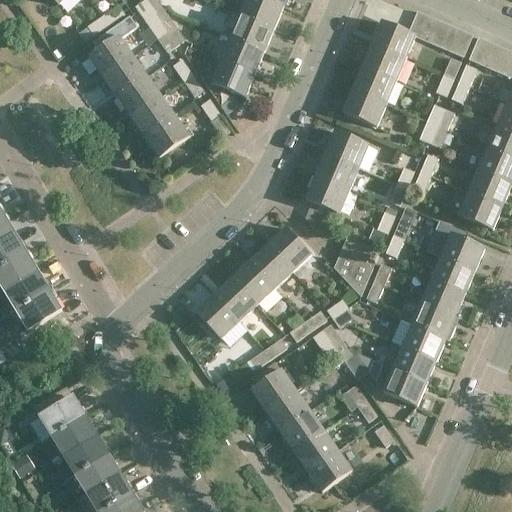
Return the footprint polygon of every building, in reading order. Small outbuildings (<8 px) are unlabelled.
[(148,0),(143,4),(154,20),(163,14),(153,0),(148,0)] [(284,9),(263,0),(247,0),(240,17),(274,31),(284,9)] [(263,0),(284,9),(287,0),(263,0)] [(145,26),(154,20),(143,4),(134,10),(145,26)] [(118,7),(103,18),(109,27),(124,16),(118,7)] [(408,35),(415,38),(415,39),(418,40),(428,18),(417,13),(408,35)] [(163,14),(154,20),(165,36),(174,30),(163,14)] [(274,31),(240,17),(230,40),(264,54),(274,31)] [(109,27),(103,18),(87,29),(94,38),(109,27)] [(93,44),(98,53),(89,60),(103,80),(133,59),(121,41),(137,29),(129,18),(93,44)] [(429,45),(439,23),(428,18),(418,40),(429,45)] [(165,36),(154,20),(145,26),(156,42),(165,36)] [(441,50),(450,27),(439,23),(429,45),(441,50)] [(415,38),(408,35),(381,24),(372,47),(405,61),(415,39),(415,38)] [(452,54),(461,32),(450,27),(441,50),(452,54)] [(165,36),(176,51),(185,44),(174,30),(165,36)] [(473,37),(461,32),(452,54),(463,59),(473,37)] [(167,57),(176,51),(165,36),(156,42),(167,57)] [(480,67),(489,44),(478,39),(469,62),(480,67)] [(264,54),(230,40),(221,62),(254,77),(264,54)] [(491,71),(500,49),(489,44),(480,67),(491,71)] [(405,61),(372,47),(362,70),(396,84),(405,61)] [(502,76),(511,54),(500,49),(491,71),(502,76)] [(511,80),(511,53),(511,54),(502,76),(511,80)] [(117,100),(147,79),(133,59),(103,80),(117,100)] [(453,82),(461,65),(450,60),(443,77),(453,82)] [(245,99),(254,77),(221,62),(211,85),(245,99)] [(192,78),(181,63),(172,69),(182,85),(192,78)] [(469,89),(476,71),(466,67),(458,84),(469,89)] [(396,84),(362,70),(352,92),(386,107),(396,84)] [(443,77),(435,94),(446,99),(453,82),(443,77)] [(182,85),(193,100),(202,94),(192,78),(182,85)] [(131,120),(161,99),(147,79),(117,100),(131,120)] [(458,84),(451,101),(462,106),(469,89),(458,84)] [(376,129),(386,107),(352,92),(343,115),(376,129)] [(145,141),(176,120),(161,99),(131,120),(145,141)] [(201,108),(212,123),(221,117),(210,102),(201,108)] [(511,106),(507,105),(497,127),(511,133),(511,106)] [(437,128),(444,111),(434,107),(426,124),(437,128)] [(454,115),(444,111),(437,128),(447,133),(454,115)] [(229,127),(240,145),(257,135),(247,117),(229,127)] [(176,120),(145,141),(159,161),(190,139),(194,137),(188,129),(184,132),(176,120)] [(419,141),(429,146),(437,128),(426,124),(419,141)] [(511,133),(497,127),(487,150),(511,160),(511,133)] [(437,128),(429,146),(439,150),(447,133),(437,128)] [(369,148),(335,133),(325,156),(359,171),(369,148)] [(511,186),(511,160),(487,150),(478,173),(511,187),(511,186)] [(359,171),(325,156),(315,179),(349,194),(359,171)] [(430,179),(437,162),(427,157),(419,175),(430,179)] [(407,191),(414,174),(403,169),(396,187),(407,191)] [(511,187),(478,173),(468,195),(502,210),(511,187)] [(419,175),(412,192),(423,196),(430,179),(419,175)] [(305,202),(339,216),(349,194),(315,179),(305,202)] [(396,187),(388,204),(399,209),(407,191),(396,187)] [(492,232),(502,210),(468,195),(458,218),(492,232)] [(395,218),(384,213),(377,231),(388,235),(395,218)] [(0,220),(0,247),(16,238),(4,218),(0,220)] [(393,237),(404,242),(411,225),(400,220),(393,237)] [(293,274),(311,257),(286,230),(268,247),(293,274)] [(475,273),(485,250),(451,236),(441,258),(475,273)] [(393,237),(385,255),(396,259),(404,242),(393,237)] [(16,238),(0,247),(0,273),(27,257),(16,238)] [(360,299),(380,254),(347,240),(334,270),(360,299)] [(268,247),(250,264),(275,291),(293,274),(268,247)] [(39,276),(27,257),(0,273),(0,287),(5,297),(39,276)] [(441,258),(431,281),(465,295),(475,273),(441,258)] [(250,264),(232,281),(257,308),(275,291),(250,264)] [(384,287),(392,270),(381,266),(373,283),(384,287)] [(51,296),(39,276),(5,297),(17,316),(51,296)] [(232,281),(214,298),(239,325),(257,308),(232,281)] [(431,281),(422,303),(456,318),(465,295),(431,281)] [(373,283),(366,300),(377,305),(384,287),(373,283)] [(34,343),(50,333),(44,324),(62,314),(51,296),(17,316),(34,343)] [(196,315),(221,342),(239,325),(214,298),(196,315)] [(333,321),(348,310),(342,302),(327,312),(333,321)] [(422,303),(412,326),(446,341),(450,343),(450,342),(456,328),(452,327),(456,318),(422,303)] [(348,310),(333,321),(339,330),(355,319),(348,310)] [(320,312),(305,323),(311,332),(327,322),(320,312)] [(296,343),(311,332),(305,323),(289,334),(296,343)] [(412,326),(402,349),(436,363),(446,341),(412,326)] [(322,333),(331,347),(340,341),(331,327),(322,333)] [(322,353),(331,347),(322,333),(313,339),(322,353)] [(271,361),(287,350),(280,341),(265,352),(271,361)] [(340,341),(331,347),(341,361),(350,354),(340,341)] [(341,361),(331,347),(322,353),(332,367),(341,361)] [(402,349),(392,371),(426,386),(436,363),(402,349)] [(265,352),(249,363),(256,372),(271,361),(265,352)] [(383,394),(417,409),(426,386),(392,371),(383,394)] [(295,393),(281,372),(251,393),(265,414),(295,393)] [(367,402),(356,387),(347,393),(358,409),(367,402)] [(279,434),(310,413),(295,393),(265,414),(279,434)] [(73,400),(40,420),(52,440),(86,420),(73,400)] [(358,409),(369,424),(378,418),(367,402),(358,409)] [(294,454),(324,433),(310,413),(279,434),(294,454)] [(98,440),(86,420),(52,440),(64,460),(98,440)] [(394,443),(384,427),(375,434),(385,449),(394,443)] [(308,474),(338,453),(324,433),(294,454),(308,474)] [(109,459),(98,440),(64,460),(76,479),(109,459)] [(308,474),(322,495),(352,473),(338,453),(308,474)] [(23,458),(11,466),(20,480),(31,472),(23,458)] [(121,478),(109,459),(76,479),(88,499),(121,478)] [(95,511),(107,511),(133,497),(121,478),(88,499),(95,511)] [(141,511),(133,497),(107,511),(141,511)]
